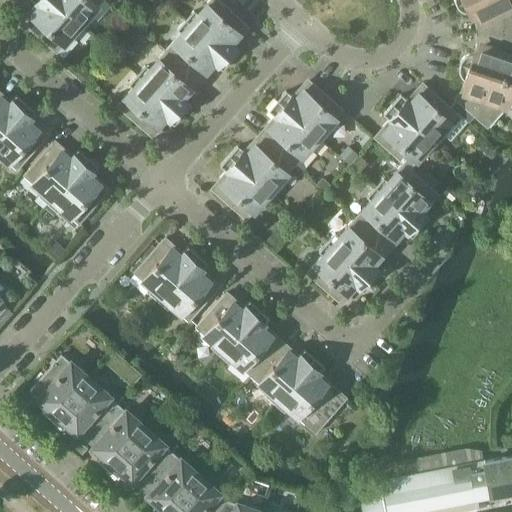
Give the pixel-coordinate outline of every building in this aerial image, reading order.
[(76,37),(84,28),(52,0),(32,0),(36,3),(35,3),(38,6),(23,23),(56,52),(72,34),(76,37)] [(52,0),(84,28),(92,19),(89,16),(102,0),(52,0)] [(194,11),(186,20),(230,59),(239,49),(234,45),(234,44),(231,42),(247,24),(219,0),(208,0),(197,14),(194,11)] [(479,22),(479,33),(511,30),(511,0),(465,0),(455,5),(457,7),(458,9),(460,11),(463,12),(465,13),(467,13),(470,13),(471,14),(474,13),(479,22)] [(165,50),(198,80),(213,63),(216,65),(222,69),(230,59),(186,20),(178,29),(181,32),(165,50)] [(460,61),(459,63),(511,81),(511,30),(479,33),(480,44),(477,53),(473,52),(473,53),(470,54),(468,54),(465,56),(463,57),(462,59),(460,61)] [(109,31),(101,41),(108,48),(117,38),(109,31)] [(121,39),(113,48),(120,54),(128,45),(121,39)] [(182,114),(183,113),(191,104),(185,100),(186,99),(183,96),(198,80),(165,50),(149,69),(145,65),(137,75),(182,114)] [(511,86),(511,81),(459,63),(459,66),(458,68),(459,71),(459,73),(460,76),(462,78),(464,79),(463,81),(467,82),(463,92),(456,100),(470,113),(473,115),(487,127),(505,106),(511,86)] [(80,65),(72,74),(80,81),(87,72),(80,65)] [(173,124),(182,114),(137,75),(129,84),(133,87),(116,105),(149,135),(164,118),(167,120),(168,119),(173,124)] [(277,100),(322,140),(330,131),(327,128),(343,109),(310,80),(294,97),(292,94),(291,95),(286,90),(277,100)] [(392,104),(437,144),(445,135),(441,132),(456,115),(459,118),(461,116),(450,106),(425,83),(409,101),(406,98),(406,99),(400,94),(392,104)] [(0,132),(25,103),(16,95),(11,100),(10,99),(8,102),(0,95),(0,132)] [(322,140),(277,100),(268,110),(274,115),(273,116),(276,118),(261,135),(294,164),(311,146),(314,149),(322,140)] [(470,113),(456,100),(455,100),(450,106),(461,116),(466,120),(468,121),(473,115),(470,113)] [(25,103),(0,132),(0,154),(17,169),(46,136),(29,121),(31,118),(31,117),(35,112),(25,103)] [(437,144),(392,104),(383,114),(388,119),(391,122),(376,138),(400,159),(413,171),(414,169),(411,166),(425,150),(429,153),(437,144)] [(237,145),(228,155),(273,195),(282,186),(278,183),(294,164),(261,135),(246,152),(243,149),(243,150),(237,145)] [(486,139),(481,143),(482,149),(486,153),(493,146),(486,139)] [(39,195),(47,203),(87,158),(77,149),(73,154),(72,154),(69,157),(52,141),(23,175),(42,191),(39,195)] [(345,147),(338,155),(347,164),(355,155),(345,147)] [(266,204),(273,195),(228,155),(220,165),(225,170),(225,171),(227,173),(212,190),(246,220),(262,201),(266,204)] [(87,158),(47,203),(57,211),(60,207),(78,224),(108,191),(90,175),(93,172),(92,172),(97,166),(87,158)] [(384,177),(375,187),(420,227),(429,217),(423,212),(424,211),(421,209),(436,192),(430,186),(421,178),(413,171),(400,159),(398,161),(402,164),(387,180),(384,177)] [(427,171),(421,178),(430,186),(436,179),(427,171)] [(321,177),(316,183),(324,190),(329,184),(321,177)] [(355,217),(388,247),(402,230),(405,232),(406,232),(411,236),(420,227),(375,187),(368,196),(371,199),(355,217)] [(294,209),(299,213),(303,209),(298,204),(294,209)] [(335,232),(327,242),(372,281),(380,272),(375,267),(376,266),(373,264),(388,247),(355,217),(338,236),(335,232)] [(272,234),(264,242),(270,248),(278,239),(272,234)] [(158,300),(197,255),(187,246),(183,251),(182,251),(179,254),(162,238),(133,272),(151,288),(148,292),(158,300)] [(54,242),(46,251),(56,260),(64,251),(54,242)] [(372,281),(327,242),(319,251),(322,254),(305,273),(339,302),(354,285),(357,287),(358,287),(363,291),(372,281)] [(207,263),(197,255),(158,300),(167,308),(170,304),(188,321),(218,288),(200,272),(203,269),(202,269),(207,263)] [(219,354),(259,309),(249,300),(244,306),(244,305),(241,308),(224,293),(194,326),(213,343),(210,346),(219,354)] [(231,359),(249,375),(279,342),(262,327),(265,324),(264,323),(269,318),(259,309),(219,354),(228,362),(231,359)] [(274,403),(314,357),(304,349),(299,354),(298,354),(296,356),(279,342),(249,375),(268,391),(265,395),(274,403)] [(114,351),(104,362),(131,385),(140,374),(114,351)] [(41,411),(52,420),(88,378),(60,354),(31,387),(48,402),(45,405),(46,406),(41,411)] [(324,366),(314,357),(274,403),(283,411),(286,407),(315,433),(344,399),(317,375),(320,372),(319,372),(324,366)] [(70,422),(86,436),(116,402),(88,378),(52,420),(62,429),(67,424),(68,424),(70,422)] [(96,459),(107,468),(143,427),(132,417),(116,402),(86,436),(103,450),(100,453),(101,454),(96,459)] [(125,470),(141,484),(171,451),(143,427),(107,468),(117,477),(122,472),(123,473),(125,470)] [(481,459),(479,452),(479,450),(463,446),(388,461),(364,483),(370,511),(412,511),(490,497),(490,496),(511,491),(511,455),(482,461),(482,459),(481,459)] [(151,508),(156,511),(165,511),(198,475),(171,451),(141,484),(158,499),(155,502),(156,502),(151,508)] [(198,475),(165,511),(218,511),(225,499),(198,475)] [(259,511),(260,511),(225,499),(218,511),(259,511)]
